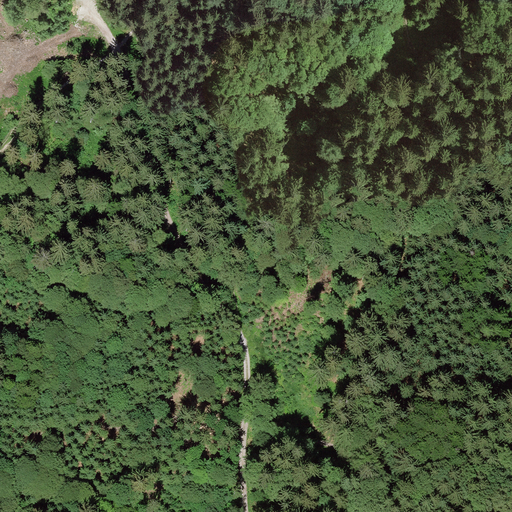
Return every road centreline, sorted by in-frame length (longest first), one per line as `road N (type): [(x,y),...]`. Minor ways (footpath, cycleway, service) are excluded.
road 1 (track): [(246,511),(244,341),(174,236),(116,42)]
road 2 (track): [(225,0),(210,86),(214,187),(239,331)]
road 3 (track): [(253,511),(332,439),(511,410)]
road 4 (track): [(511,155),(423,62),(404,34),(402,0)]
road 5 (track): [(0,139),(116,42)]
